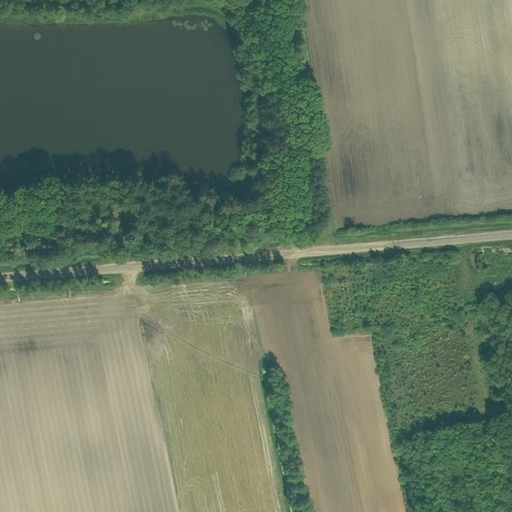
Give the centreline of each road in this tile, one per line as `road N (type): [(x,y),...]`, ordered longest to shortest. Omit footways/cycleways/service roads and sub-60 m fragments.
road 1 (unclassified): [(0,277),(511,232)]
road 2 (track): [(294,0),(326,249)]
